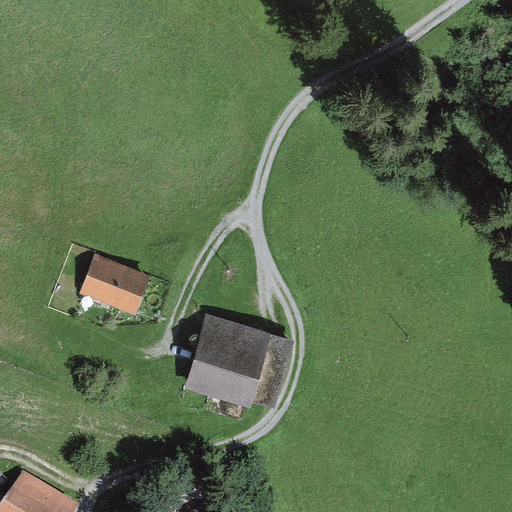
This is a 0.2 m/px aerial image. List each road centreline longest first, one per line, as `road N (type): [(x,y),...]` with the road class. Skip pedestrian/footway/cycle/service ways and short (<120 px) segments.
road 1 (track): [(456,0),(311,94),(282,127),(253,212),(298,333),(293,377),(271,420),(233,444),(102,483),(85,511)]
road 2 (track): [(253,212),(210,247),(168,339)]
